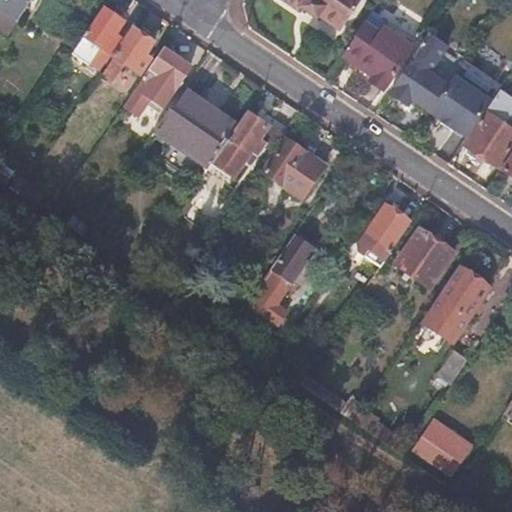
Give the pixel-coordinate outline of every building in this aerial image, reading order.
[(0,0),(0,8),(17,20),(30,1),(30,0),(0,0)] [(321,7),(343,21),(356,0),(286,0),(296,6),(299,0),(317,12),(321,7)] [(127,20),(105,5),(84,36),(111,54),(122,36),(118,34),(127,20)] [(0,8),(0,26),(8,32),(17,20),(0,8)] [(364,21),(354,35),(357,37),(370,46),(380,32),(364,21)] [(151,41),(132,27),(98,77),(108,84),(122,62),(139,73),(150,58),(143,53),(151,41)] [(444,44),(427,32),(387,90),(404,103),(410,97),(422,104),(440,78),(427,69),(444,44)] [(370,46),(357,37),(344,56),(372,74),(369,79),(382,89),(402,59),(378,42),(374,48),(370,46)] [(190,69),(165,49),(130,99),(143,109),(153,97),(165,105),(190,69)] [(452,131),(463,140),(486,107),(448,80),(426,113),(438,122),(436,126),(449,135),(452,131)] [(238,126),(184,89),(157,129),(210,167),(228,141),(238,126)] [(464,143),(497,165),(511,144),(511,128),(486,111),(464,143)] [(248,113),(238,126),(228,141),(249,156),(253,150),(258,154),(264,146),(271,151),(287,129),(272,118),(267,126),(248,113)] [(263,172),(301,198),(325,166),(286,139),(263,172)] [(511,155),(503,169),(511,175),(511,155)] [(375,240),(363,256),(380,267),(410,223),(386,206),(366,233),(375,240)] [(74,215),(66,227),(83,238),(90,227),(74,215)] [(430,290),(455,255),(421,231),(397,265),(430,290)] [(361,254),(363,256),(375,240),(366,233),(357,245),(361,254)] [(444,299),(462,311),(469,317),(488,288),(461,268),(441,297),(444,299)] [(267,321),(282,331),(293,314),(279,304),(292,283),(276,271),(251,305),(269,318),(267,321)] [(455,322),(462,311),(444,299),(436,310),(455,322)] [(274,350),(265,362),(277,370),(286,358),(274,350)] [(438,374),(451,384),(468,360),(454,350),(438,374)] [(351,420),(403,455),(409,445),(376,422),(379,418),(362,405),(351,420)] [(421,438),(459,464),(471,448),(434,421),(421,438)]
